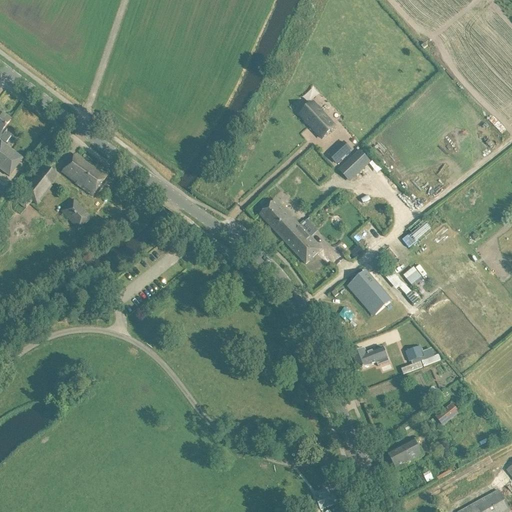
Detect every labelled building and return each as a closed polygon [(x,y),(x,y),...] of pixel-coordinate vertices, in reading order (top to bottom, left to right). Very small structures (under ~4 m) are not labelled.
[(304,119),(322,139),(335,127),(317,107),(304,119)] [(0,169),(9,176),(22,159),(6,146),(7,145),(8,145),(6,143),(11,137),(5,133),(7,130),(6,130),(6,131),(4,129),(11,120),(0,112),(0,169)] [(337,147),(345,155),(351,150),(343,142),(337,147)] [(359,151),(339,170),(350,181),(370,162),(359,151)] [(75,184),(92,196),(106,177),(92,166),(92,167),(75,155),(61,172),(76,183),(75,184)] [(46,182),(53,174),(42,165),(36,173),(15,201),(25,210),(32,202),(37,206),(45,194),(52,186),(46,182)] [(61,212),(78,230),(92,218),(73,200),(61,212)] [(311,241),(312,240),(289,216),(290,216),(275,200),(260,215),(305,263),(320,250),(311,241)] [(134,211),(143,219),(148,213),(139,206),(134,211)] [(403,276),(413,288),(423,279),(413,267),(403,276)] [(390,298),(366,269),(351,283),(375,311),(390,298)] [(419,301),(410,292),(406,296),(414,305),(419,301)] [(401,340),(409,362),(425,356),(417,334),(401,340)] [(359,351),(350,355),(356,372),(366,368),(372,366),(371,365),(378,363),(379,366),(390,362),(389,359),(384,347),(367,354),(365,349),(359,351)] [(435,417),(442,427),(460,413),(452,403),(435,417)] [(388,454),(396,469),(405,465),(423,456),(415,440),(396,449),(388,454)] [(439,480),(451,500),(489,479),(478,459),(448,475),(439,480)] [(460,511),(508,511),(510,511),(498,490),(460,511)] [(318,500),(322,510),(337,504),(333,494),(330,496),(329,493),(320,496),(321,499),(318,500)] [(333,507),(335,511),(348,511),(345,503),(333,507)]
